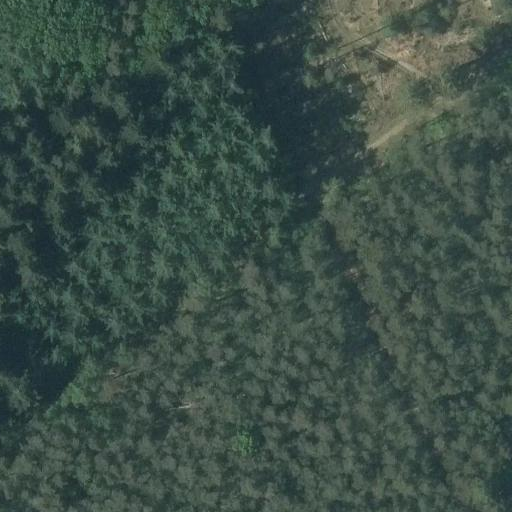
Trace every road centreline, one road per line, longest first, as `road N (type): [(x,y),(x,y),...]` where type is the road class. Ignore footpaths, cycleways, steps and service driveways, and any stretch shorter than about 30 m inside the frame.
road 1 (track): [(0,401),(511,47)]
road 2 (track): [(472,511),(229,0)]
road 3 (unknown): [(330,0),(351,36),(436,96),(511,166)]
